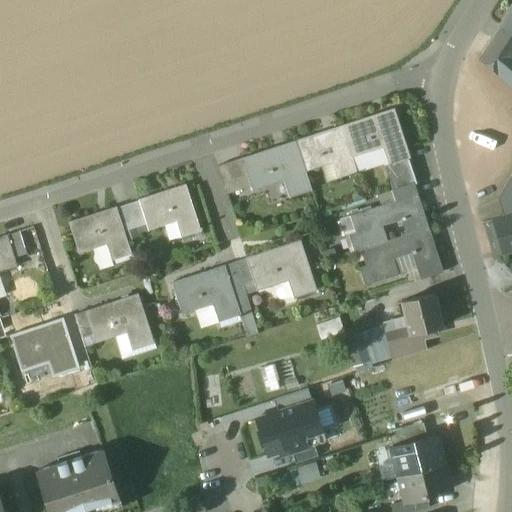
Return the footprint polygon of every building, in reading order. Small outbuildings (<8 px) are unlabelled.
[(511,6),(500,26),(511,33),(511,6)] [(511,33),(501,26),(492,39),(511,51),(511,33)] [(511,54),(511,51),(492,39),(479,60),(498,75),(511,54)] [(511,54),(498,75),(511,87),(511,54)] [(394,110),(342,127),(352,158),(383,148),(389,164),(389,165),(408,159),(410,158),(394,110)] [(342,127),(296,142),(306,173),(333,164),(338,179),(357,173),(352,158),(342,127)] [(296,142),(243,159),(252,186),(254,191),(285,180),(291,197),(312,191),(306,173),(296,142)] [(243,159),(218,167),(227,195),(252,186),(243,159)] [(408,159),(389,165),(389,164),(384,165),(388,178),(412,171),(408,159)] [(412,171),(388,178),(392,190),(415,183),(415,184),(417,184),(412,171)] [(511,174),(498,197),(504,217),(494,220),(495,223),(490,224),(494,240),(499,238),(503,252),(511,249),(511,174)] [(415,183),(392,190),(395,202),(419,195),(415,184),(415,183)] [(186,185),(140,200),(140,202),(147,224),(150,231),(177,222),(182,238),(201,232),(186,185)] [(395,202),(357,215),(362,231),(348,235),(354,252),(368,247),(387,241),(382,224),(401,218),(407,234),(429,227),(419,195),(395,202)] [(140,202),(128,206),(135,228),(147,224),(140,202)] [(128,206),(118,209),(125,231),(135,228),(128,206)] [(118,209),(117,207),(70,223),(80,254),(107,245),(112,261),(132,254),(125,231),(118,209)] [(387,241),(368,247),(373,264),(359,269),(365,286),(398,275),(394,260),(413,254),(417,268),(440,261),(429,227),(407,234),(387,241)] [(20,231),(8,235),(15,258),(27,254),(20,231)] [(8,235),(0,238),(0,272),(18,267),(15,258),(8,235)] [(300,242),(248,259),(255,282),(258,291),(288,281),(294,299),(316,292),(300,242)] [(248,259),(236,263),(243,286),(255,282),(248,259)] [(440,261),(417,268),(421,280),(444,272),(440,261)] [(236,263),(224,266),(231,289),(243,286),(236,263)] [(224,266),(172,283),(183,315),(213,305),(219,323),(240,316),(231,289),(224,266)] [(243,286),(231,289),(240,316),(252,313),(243,286)] [(139,294),(86,311),(94,335),(97,344),(127,333),(133,351),(155,344),(139,294)] [(434,294),(402,302),(410,333),(412,342),(424,339),(433,336),(431,330),(442,327),(434,294)] [(86,311),(74,315),(82,339),(94,335),(86,311)] [(336,311),(317,317),(322,332),(341,326),(336,311)] [(74,315),(63,319),(71,342),(82,339),(74,315)] [(63,319),(10,336),(20,368),(48,359),(54,377),(79,369),(71,342),(63,319)] [(410,333),(402,335),(406,357),(426,351),(424,339),(412,342),(410,333)] [(402,335),(387,339),(392,362),(406,357),(402,335)] [(274,400),(278,413),(313,401),(309,389),(274,400)] [(325,441),(313,401),(278,413),(256,419),(260,431),(258,432),(263,445),(265,444),(269,456),(290,449),(291,452),(314,445),(325,441)] [(423,423),(389,434),(393,448),(427,438),(423,423)] [(393,448),(391,448),(398,477),(444,465),(438,441),(432,437),(427,438),(393,448)] [(314,445),(291,452),(295,464),(318,457),(314,445)] [(70,461),(86,511),(93,511),(100,510),(100,511),(109,511),(122,508),(119,498),(117,498),(102,451),(81,458),(70,461)] [(79,452),(57,460),(58,465),(70,461),(81,458),(79,452)] [(86,511),(70,461),(58,465),(37,472),(50,511),(86,511)] [(320,479),(315,464),(279,475),(285,491),(320,479)] [(444,465),(398,477),(404,502),(404,503),(425,497),(451,490),(444,465)] [(425,497),(404,503),(404,502),(391,505),(392,511),(413,511),(428,508),(425,497)]
